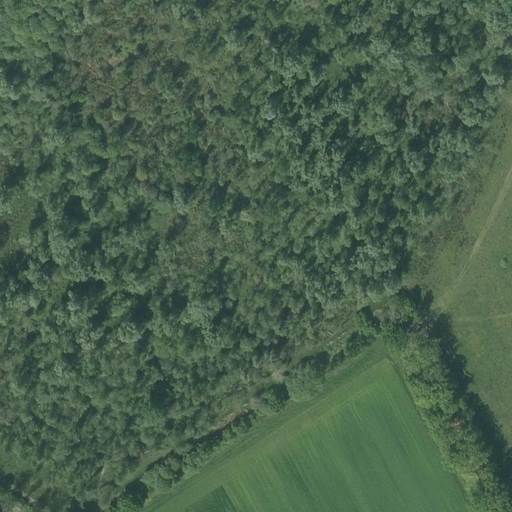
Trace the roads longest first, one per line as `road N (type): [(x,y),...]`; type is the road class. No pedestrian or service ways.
road 1 (track): [(503,511),(415,338)]
road 2 (track): [(431,326),(511,152)]
